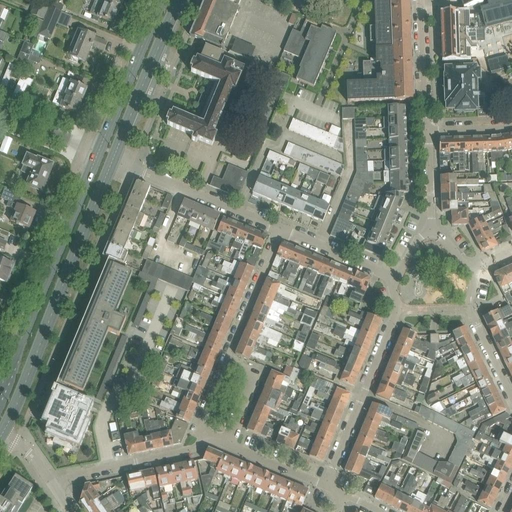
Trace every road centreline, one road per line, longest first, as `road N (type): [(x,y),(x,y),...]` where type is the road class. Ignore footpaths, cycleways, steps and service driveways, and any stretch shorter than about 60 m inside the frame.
road 1 (secondary): [(0,435),(111,161)]
road 2 (secondary): [(97,152),(0,388)]
road 3 (residential): [(394,279),(396,308),(325,486)]
road 4 (residential): [(110,468),(102,426),(111,403),(127,395),(171,289)]
road 5 (residential): [(280,229),(111,161)]
road 6 (secondary): [(111,161),(179,0)]
road 7 (secondary): [(161,0),(97,152)]
road 8 (residential): [(226,360),(280,229)]
road 9 (unclassified): [(511,399),(468,307),(473,272)]
road 10 (residential): [(425,130),(420,0)]
road 11 (residential): [(394,279),(280,229)]
